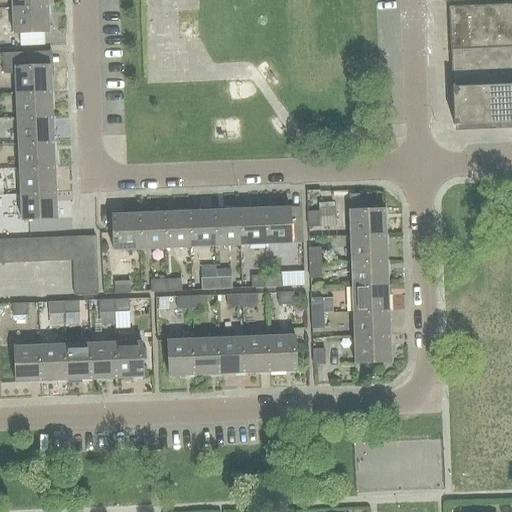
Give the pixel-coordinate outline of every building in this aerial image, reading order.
[(47,0),(12,0),(13,9),(48,8),(47,0)] [(449,8),(433,9),(434,41),(450,40),(452,87),(454,126),(505,123),(511,123),(511,5),(487,6),(449,8)] [(48,8),(13,9),(14,35),(49,34),(48,8)] [(17,94),(52,93),(51,67),(41,67),(41,54),(3,54),(4,75),(16,75),(17,94)] [(53,118),(52,93),(17,94),(18,119),(53,118)] [(19,144),(55,143),(53,118),(18,119),(19,144)] [(56,168),(55,143),(19,144),(20,169),(56,168)] [(21,194),(57,193),(56,168),(20,169),(21,194)] [(58,219),(57,193),(21,194),(22,220),(58,219)] [(349,195),(350,211),(368,210),(368,194),(349,195)] [(318,207),(319,212),(319,228),(332,227),(331,207),(318,207)] [(291,244),(302,243),(301,219),(290,220),(289,208),(263,209),(265,245),(291,244)] [(238,210),(239,246),(265,245),(263,209),(238,210)] [(350,237),(386,235),(385,209),(368,210),(350,211),(349,211),(350,237)] [(238,210),(213,211),(215,247),(239,246),(238,210)] [(188,212),(190,248),(215,247),(213,211),(188,212)] [(188,212),(164,213),(165,249),(190,248),(188,212)] [(307,212),(307,228),(319,228),(319,212),(307,212)] [(164,213),(138,214),(140,250),(165,249),(164,213)] [(140,250),(138,214),(113,215),(114,252),(140,250)] [(386,235),(350,237),(351,262),(387,260),(386,235)] [(72,238),(73,260),(85,259),(84,237),(72,238)] [(85,259),(97,259),(96,237),(84,237),(85,259)] [(61,238),(49,239),(50,261),(62,260),(61,238)] [(62,260),(73,260),(72,238),(61,238),(62,260)] [(37,239),(26,240),(27,262),(38,261),(37,239)] [(37,239),(38,261),(50,261),(49,239),(37,239)] [(14,240),(3,240),(3,263),(15,262),(14,240)] [(14,240),(15,262),(27,262),(26,240),(14,240)] [(309,264),(321,263),(321,248),(308,248),(309,264)] [(73,260),(74,272),(98,271),(97,259),(85,259),(73,260)] [(387,260),(351,262),(352,287),(388,286),(387,260)] [(322,279),(321,263),(309,264),(310,279),(322,279)] [(74,272),(74,284),(98,283),(98,271),(74,272)] [(282,275),(266,276),(266,288),(282,288),(282,275)] [(266,288),(266,276),(251,277),(251,289),(266,288)] [(231,277),(216,278),(216,291),(232,290),(231,277)] [(216,291),(216,278),(201,279),(201,291),(216,291)] [(167,292),(166,280),(150,281),(151,293),(167,292)] [(181,280),(166,280),(167,292),(182,292),(181,280)] [(114,295),(130,294),(130,282),(114,282),(114,295)] [(98,283),(74,284),(75,296),(99,295),(98,283)] [(388,286),(352,287),(353,312),(389,311),(388,286)] [(295,305),(295,293),(275,293),(276,306),(295,305)] [(258,307),(257,294),(241,295),(242,307),(258,307)] [(242,307),(241,295),(226,295),(227,308),(242,307)] [(207,309),(207,296),(191,297),(192,309),(207,309)] [(192,309),(191,297),(176,297),(176,310),(192,309)] [(322,298),(310,299),(311,314),(323,314),(322,298)] [(332,298),(322,298),(323,314),(332,313),(332,298)] [(129,312),(129,299),(114,300),(114,313),(129,312)] [(114,313),(114,300),(98,301),(99,313),(114,313)] [(64,315),(63,302),(48,303),(48,315),(64,315)] [(79,314),(78,302),(63,302),(64,315),(79,314)] [(28,316),(28,304),(12,304),(12,317),(28,316)] [(389,311),(353,312),(354,338),(390,336),(389,311)] [(324,329),(323,314),(311,314),(312,330),(324,329)] [(268,337),(269,373),(296,372),(294,336),(268,337)] [(390,336),(354,338),(355,363),(391,362),(390,336)] [(268,337),(243,338),(244,374),(269,373),(268,337)] [(244,374),(243,338),(218,339),(219,375),(244,374)] [(218,339),(193,340),(194,376),(219,375),(218,339)] [(194,376),(193,340),(167,341),(168,376),(194,376)] [(115,343),(117,379),(143,378),(142,342),(115,343)] [(92,380),(117,379),(115,343),(90,344),(92,380)] [(90,344),(65,345),(66,381),(92,380),(90,344)] [(66,381),(65,345),(40,346),(41,382),(66,381)] [(15,383),(41,382),(40,346),(14,347),(15,383)] [(312,350),(313,366),(325,365),(324,349),(312,350)]
